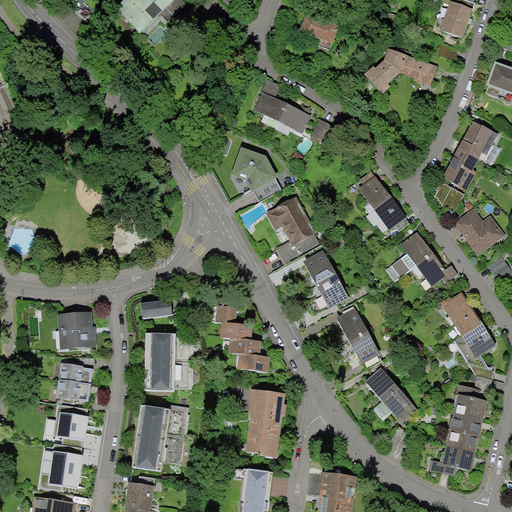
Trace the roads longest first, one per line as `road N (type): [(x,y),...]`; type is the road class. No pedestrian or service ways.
road 1 (residential): [(19,0),(148,117),(212,194)]
road 2 (residential): [(100,511),(121,377),(115,288)]
road 3 (residential): [(318,387),(212,194)]
road 4 (residential): [(497,0),(449,125),(406,185)]
road 5 (residential): [(406,185),(367,132),(251,52)]
road 6 (residential): [(473,511),(411,489),(373,462),(318,387)]
road 7 (residential): [(511,313),(406,185)]
road 8 (residential): [(212,194),(193,248),(161,274),(115,288)]
road 9 (residential): [(318,387),(299,511)]
